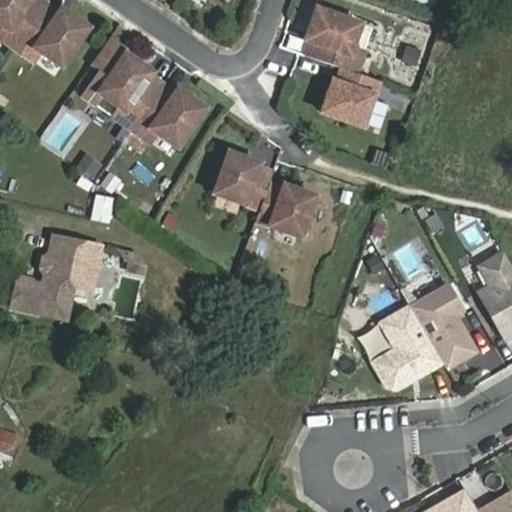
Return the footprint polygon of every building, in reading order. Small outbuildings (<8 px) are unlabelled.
[(0,32),(0,38),(16,49),(47,5),(39,0),(0,0),(0,24),(4,27),(0,32)] [(47,5),(16,49),(34,62),(41,53),(61,67),(88,29),(61,10),(59,13),(47,5)] [(305,40),(300,54),(338,68),(352,73),(360,51),(349,48),(357,24),(312,8),(301,39),(305,40)] [(403,46),(398,60),(412,65),(417,50),(403,46)] [(113,117),(132,130),(163,85),(150,77),(153,74),(126,55),(99,93),(120,108),(113,117)] [(352,73),(338,68),(333,82),(329,80),(318,112),(359,126),(375,80),(352,73)] [(163,85),(132,130),(150,143),(157,134),(177,148),(204,110),(177,91),(175,94),(163,85)] [(269,185),(273,174),(259,169),(260,165),(229,154),(214,194),(260,210),(269,185)] [(283,190),(269,185),(260,210),(256,222),(301,238),(315,197),(284,186),(283,190)] [(92,196),(92,221),(111,222),(111,196),(92,196)] [(12,281),(7,308),(61,319),(68,285),(86,289),(94,246),(47,237),(43,254),(37,258),(35,269),(39,275),(37,286),(27,284),(25,281),(15,279),(12,281)] [(511,269),(503,254),(479,267),(490,287),(478,294),(505,340),(511,335),(511,269)] [(462,312),(447,286),(410,308),(442,363),(446,369),(475,353),(454,317),(462,312)] [(381,325),(396,351),(373,364),(386,387),(397,390),(442,363),(410,308),(381,325)] [(0,457),(11,460),(19,432),(0,427),(0,457)] [(466,491),(448,501),(453,510),(471,500),(466,491)] [(511,511),(511,493),(479,511),(511,511)] [(477,511),(471,500),(453,510),(448,501),(429,511),(477,511)]
